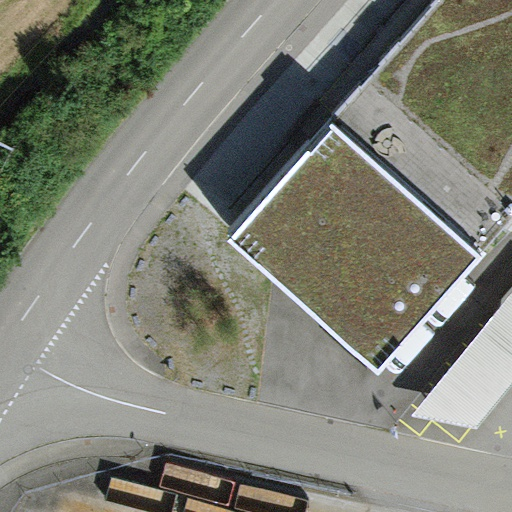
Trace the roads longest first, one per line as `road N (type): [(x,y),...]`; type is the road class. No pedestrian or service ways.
road 1 (residential): [(511,492),(0,380)]
road 2 (tertiary): [(276,0),(60,255),(0,351)]
